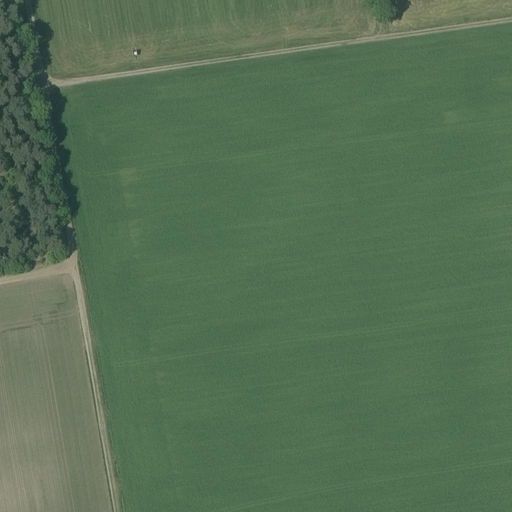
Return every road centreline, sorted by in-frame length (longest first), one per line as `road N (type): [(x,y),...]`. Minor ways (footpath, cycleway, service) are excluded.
road 1 (track): [(43,86),(511,19)]
road 2 (track): [(0,277),(72,264),(43,86)]
road 3 (track): [(114,511),(72,264)]
